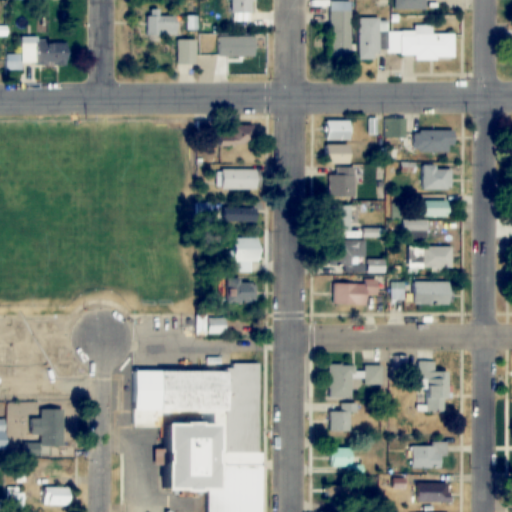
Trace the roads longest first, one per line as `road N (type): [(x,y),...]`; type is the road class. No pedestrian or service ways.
road 1 (tertiary): [(511,95),(0,100)]
road 2 (residential): [(289,511),(294,0)]
road 3 (residential): [(487,511),(487,0)]
road 4 (residential): [(511,335),(289,338)]
road 5 (residential): [(103,511),(104,335)]
